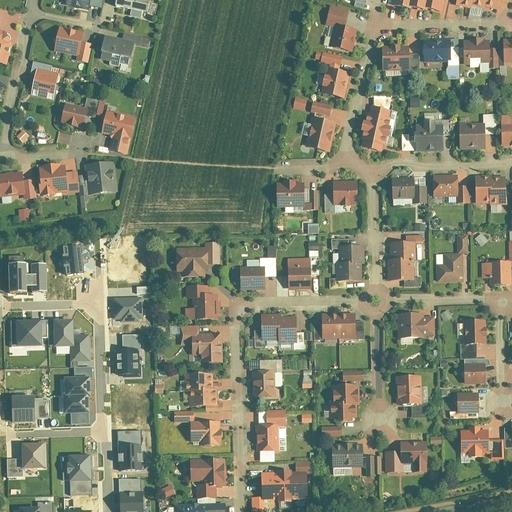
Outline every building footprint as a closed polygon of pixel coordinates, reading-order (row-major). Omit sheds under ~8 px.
[(90,0),(67,0),(66,7),(89,11),(90,0)] [(151,2),(142,0),(116,0),(115,8),(132,12),(130,17),(141,19),(142,15),(148,16),(151,2)] [(410,0),(393,0),(392,9),(409,11),(410,0)] [(427,0),(410,0),(409,11),(426,14),(427,0)] [(445,0),(427,0),(426,14),(443,16),(445,0)] [(467,11),(469,0),(454,0),(452,9),(467,11)] [(482,11),(484,0),(469,0),(468,9),(482,11)] [(497,13),(499,0),(484,0),(483,10),(497,13)] [(349,12),(331,8),(327,26),(336,28),(345,30),(349,12)] [(352,53),(357,32),(345,30),(336,28),(331,49),(352,53)] [(133,37),(105,32),(100,60),(128,65),(133,37)] [(92,39),(61,33),(56,63),(86,68),(92,39)] [(422,42),(423,65),(450,64),(449,42),(422,42)] [(459,69),(458,42),(449,43),(450,69),(459,69)] [(511,65),(511,42),(502,42),(502,66),(511,65)] [(463,44),(463,69),(488,68),(488,44),(463,44)] [(408,50),(382,50),(382,74),(409,73),(408,50)] [(497,71),(497,52),(488,52),(488,71),(497,71)] [(343,57),(325,53),(321,66),(328,67),(340,70),(343,57)] [(419,75),(418,57),(409,57),(409,75),(419,75)] [(346,98),(352,73),(340,70),(328,67),(322,93),(346,98)] [(62,73),(34,68),(28,100),(56,105),(62,73)] [(394,96),(375,96),(375,107),(391,110),(394,96)] [(306,102),(295,100),(293,111),(303,113),(306,102)] [(418,100),(409,100),(410,110),(419,109),(418,100)] [(101,114),(103,104),(98,102),(95,112),(101,114)] [(87,107),(64,103),(60,125),(83,129),(87,107)] [(331,109),(313,104),(311,115),(329,119),(331,109)] [(372,106),(363,148),(385,152),(393,110),(391,110),(375,107),(372,106)] [(114,118),(103,116),(102,124),(104,127),(103,133),(114,135),(111,152),(128,155),(135,118),(115,114),(114,118)] [(498,134),(498,115),(486,115),(486,123),(486,135),(498,134)] [(329,155),(336,125),(311,119),(304,150),(329,155)] [(455,133),(454,120),(443,121),(443,125),(443,133),(455,133)] [(425,125),(417,125),(417,134),(417,150),(417,152),(443,152),(443,133),(443,125),(436,125),(436,121),(425,122),(425,125)] [(511,122),(503,123),(504,146),(511,145),(511,122)] [(461,124),(461,150),(486,150),(486,135),(486,123),(461,124)] [(16,138),(22,144),(29,138),(22,131),(16,138)] [(417,134),(403,134),(403,151),(417,150),(417,134)] [(112,164),(88,168),(92,199),(116,196),(112,164)] [(65,165),(37,168),(41,199),(80,195),(78,183),(68,185),(65,165)] [(23,175),(0,178),(0,200),(25,197),(23,175)] [(459,175),(434,175),(434,197),(459,196),(459,187),(459,175)] [(491,177),(491,176),(475,176),(476,205),(492,204),(491,177)] [(508,205),(507,177),(491,177),(492,204),(492,205),(508,205)] [(416,179),(394,179),(395,200),(416,199),(416,188),(416,179)] [(427,179),(416,179),(416,188),(427,188),(427,179)] [(360,181),(334,181),(334,194),(334,205),(361,205),(360,181)] [(276,184),(277,208),(305,207),(305,192),(305,183),(276,184)] [(471,203),(470,187),(459,187),(459,196),(460,203),(471,203)] [(429,205),(429,188),(427,188),(416,188),(416,199),(416,205),(429,205)] [(320,211),(319,192),(305,192),(305,207),(306,212),(320,211)] [(317,235),(317,225),(305,226),(306,235),(317,235)] [(480,236),(474,241),(480,248),(487,243),(480,236)] [(468,256),(468,238),(457,238),(457,257),(464,257),(468,256)] [(348,241),(331,242),(331,250),(339,250),(348,249),(348,241)] [(414,264),(415,264),(414,245),(404,246),(387,246),(388,264),(414,264)] [(220,246),(205,246),(205,251),(205,268),(220,267),(220,246)] [(67,277),(85,275),(82,248),(64,250),(67,277)] [(142,249),(112,249),(113,277),(117,276),(117,280),(129,280),(129,277),(143,277),(142,249)] [(348,249),(339,250),(340,266),(361,266),(364,266),(363,249),(348,249)] [(205,251),(175,251),(176,280),(206,280),(205,268),(205,251)] [(464,286),(464,257),(457,257),(443,257),(443,266),(436,267),(436,286),(464,286)] [(319,259),(310,259),(310,260),(310,277),(319,278),(319,259)] [(280,279),(280,260),(264,261),(264,269),(265,279),(280,279)] [(310,260),(288,260),(287,292),(310,292),(310,277),(310,260)] [(403,282),(414,281),(414,264),(388,264),(387,264),(387,282),(403,282)] [(511,289),(511,265),(491,265),(491,266),(491,281),(491,289),(511,289)] [(48,294),(47,266),(32,267),(32,275),(27,275),(27,267),(11,268),(12,296),(28,295),(28,290),(32,289),(33,295),(48,294)] [(340,266),(337,266),(338,284),(348,283),(362,283),(361,266),(340,266)] [(491,266),(481,266),(481,281),(491,281),(491,266)] [(264,269),(239,270),(240,292),(265,292),(265,279),(264,269)] [(208,289),(187,289),(187,298),(192,298),(208,297),(208,289)] [(217,323),(217,297),(208,297),(192,298),(192,323),(217,323)] [(142,300),(113,301),(114,321),(143,320),(142,300)] [(448,313),(440,317),(444,325),(452,321),(448,313)] [(280,316),(260,316),(260,333),(261,343),(280,343),(280,318),(280,316)] [(355,316),(321,316),(321,325),(321,342),(355,341),(355,324),(355,316)] [(434,319),(424,319),(424,316),(397,317),(397,341),(424,341),(424,340),(434,339),(434,319)] [(296,318),(280,318),(280,343),(280,345),(297,345),(297,335),(296,318)] [(42,323),(18,324),(18,347),(43,346),(42,323)] [(72,323),(55,323),(56,348),(73,347),(73,339),(72,323)] [(485,323),(462,324),(463,348),(476,347),(486,347),(485,323)] [(364,342),(364,324),(355,324),(355,341),(355,342),(364,342)] [(321,325),(313,325),(313,343),(321,342),(321,325)] [(201,328),(183,328),(183,347),(194,347),(194,338),(201,338),(201,328)] [(88,338),(73,339),(73,347),(73,363),(89,362),(88,338)] [(201,338),(194,338),(194,347),(194,358),(203,358),(203,365),(222,365),(223,338),(201,338)] [(463,348),(460,348),(460,362),(477,361),(476,347),(463,348)] [(139,350),(116,352),(117,377),(140,376),(139,350)] [(485,366),(464,367),(464,387),(485,387),(485,366)] [(362,374),(344,374),(344,384),(362,384),(362,374)] [(274,375),(252,375),(252,400),(274,400),(274,375)] [(420,377),(398,377),(399,405),(420,405),(420,377)] [(183,378),(183,394),(189,394),(211,395),(212,379),(183,378)] [(90,380),(64,381),(66,415),(91,414),(90,380)] [(356,405),(360,405),(360,386),(334,387),(335,405),(356,405)] [(141,394),(116,395),(116,420),(142,419),(141,394)] [(189,394),(189,410),(217,411),(218,395),(211,395),(189,394)] [(478,396),(457,396),(458,416),(478,416),(478,396)] [(13,400),(14,424),(36,423),(35,399),(13,400)] [(333,422),(356,422),(356,405),(335,405),(332,405),(333,422)] [(285,412),(265,413),(265,429),(278,429),(285,429),(285,412)] [(193,414),(175,415),(175,425),(191,425),(193,425),(193,414)] [(312,416),(301,416),(301,425),(312,425),(312,416)] [(193,425),(191,425),(192,451),(220,450),(219,424),(193,425)] [(255,454),(279,453),(278,429),(265,429),(255,429),(255,454)] [(341,429),(326,429),(327,439),(341,439),(341,429)] [(511,431),(503,431),(504,451),(511,450),(511,431)] [(487,433),(460,434),(461,457),(488,456),(487,444),(487,433)] [(502,443),(487,444),(488,456),(488,462),(503,462),(502,443)] [(401,468),(411,468),(412,476),(426,475),(426,467),(427,467),(427,444),(400,444),(401,455),(401,468)] [(45,469),(44,446),(23,447),(24,470),(45,469)] [(332,447),(332,471),(362,471),(362,447),(332,447)] [(142,472),(141,448),(121,449),(122,472),(142,472)] [(401,455),(384,455),(384,476),(401,475),(401,468),(401,455)] [(70,483),(91,482),(91,458),(69,458),(70,483)] [(374,459),(365,459),(365,479),(374,479),(374,477),(374,460),(374,459)] [(224,462),(190,462),(191,486),(206,486),(206,491),(217,491),(224,491),(224,462)] [(313,463),(295,463),(295,475),(306,474),(313,474),(313,463)] [(295,475),(260,475),(260,503),(276,503),(276,506),(291,506),(291,503),(307,503),(306,474),(295,475)] [(175,495),(171,487),(162,492),(166,500),(175,495)] [(195,491),(195,503),(217,502),(217,491),(206,491),(195,491)] [(120,495),(120,511),(144,511),(144,495),(120,495)]
